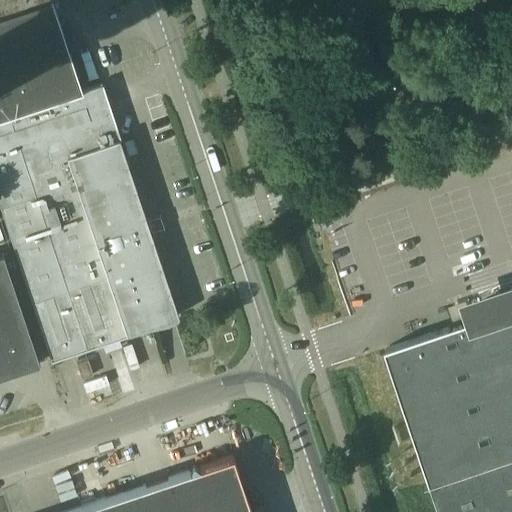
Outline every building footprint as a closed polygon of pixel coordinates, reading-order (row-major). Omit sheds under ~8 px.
[(0,0),(0,116),(82,89),(52,0),(0,0)] [(82,89),(0,116),(0,204),(51,357),(51,359),(129,333),(128,332),(178,315),(177,314),(178,314),(178,313),(179,313),(120,137),(121,137),(103,82),(82,89)] [(0,252),(0,374),(40,361),(3,251),(0,252)] [(431,482),(433,482),(511,454),(511,292),(475,304),(479,317),(387,347),(432,481),(431,482)] [(77,362),(82,377),(93,374),(88,358),(77,362)] [(190,468),(81,505),(83,511),(184,511),(245,491),(233,454),(200,465),(193,461),(190,468)] [(511,511),(511,454),(433,482),(442,511),(511,511)] [(252,511),(245,491),(184,511),(252,511)]
